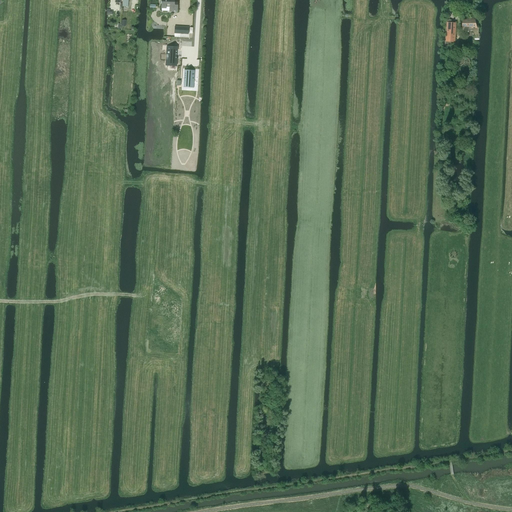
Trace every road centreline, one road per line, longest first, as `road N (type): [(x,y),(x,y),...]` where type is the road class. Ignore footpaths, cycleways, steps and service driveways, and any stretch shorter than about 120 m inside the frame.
road 1 (track): [(108,511),(327,477)]
road 2 (track): [(140,295),(0,301)]
